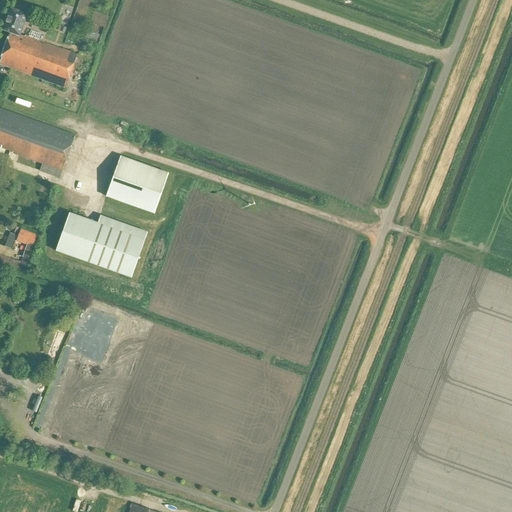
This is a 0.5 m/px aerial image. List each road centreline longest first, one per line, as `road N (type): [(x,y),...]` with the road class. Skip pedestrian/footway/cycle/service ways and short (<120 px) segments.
road 1 (unclassified): [(274,511),(473,0)]
road 2 (unknown): [(217,511),(0,422)]
